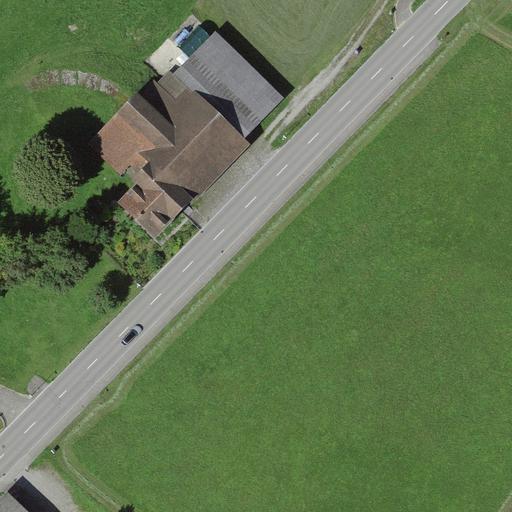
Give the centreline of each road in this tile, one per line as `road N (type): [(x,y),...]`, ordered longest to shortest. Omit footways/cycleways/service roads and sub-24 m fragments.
road 1 (tertiary): [(0,461),(451,0)]
road 2 (track): [(266,142),(386,0)]
